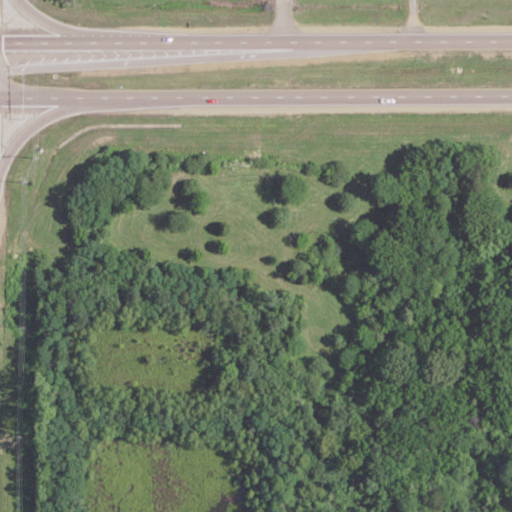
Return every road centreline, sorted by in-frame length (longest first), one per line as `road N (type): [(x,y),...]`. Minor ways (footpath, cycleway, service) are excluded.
road 1 (trunk): [(0,97),(511,95)]
road 2 (trunk): [(511,39),(0,38)]
road 3 (trunk): [(0,164),(50,114),(127,97)]
